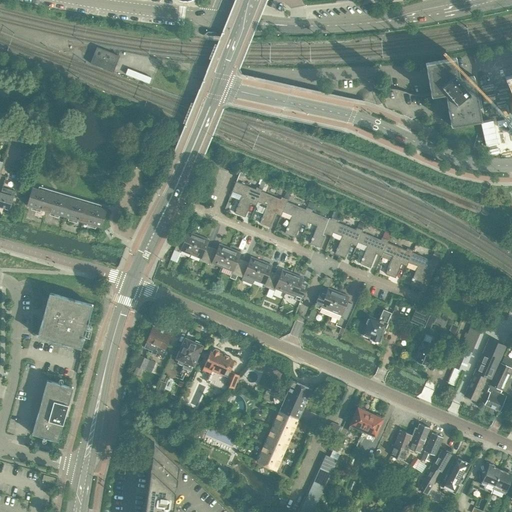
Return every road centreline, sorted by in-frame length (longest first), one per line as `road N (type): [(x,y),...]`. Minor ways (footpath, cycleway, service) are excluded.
road 1 (tertiary): [(511,166),(479,166),(347,114),(217,86)]
road 2 (unclassified): [(469,4),(324,26),(208,17)]
road 3 (residential): [(511,446),(288,348)]
road 4 (tertiary): [(217,86),(131,282)]
road 5 (tertiary): [(84,468),(131,282)]
road 6 (residential): [(288,348),(131,282)]
road 7 (residential): [(323,260),(213,215),(229,174)]
road 8 (residential): [(0,430),(16,351),(11,282),(0,279)]
road 9 (unclassified): [(208,17),(69,0)]
road 10 (residential): [(131,282),(0,244)]
